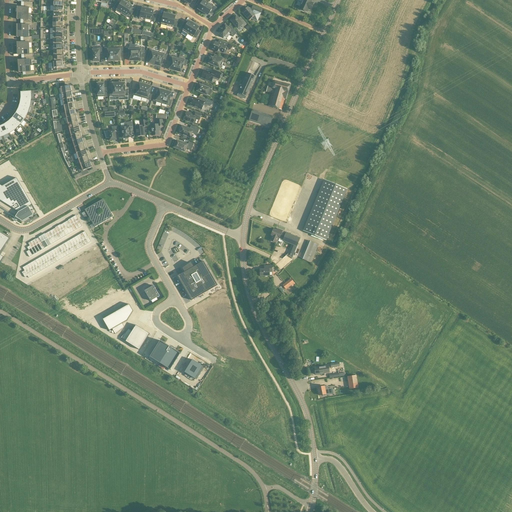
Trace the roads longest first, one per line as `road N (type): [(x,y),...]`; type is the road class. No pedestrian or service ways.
road 1 (unclassified): [(311,506),(277,487),(264,489),(232,457),(0,311)]
road 2 (tertiary): [(243,238),(258,183),(339,0)]
road 3 (tertiary): [(314,460),(303,405),(251,301),(243,238)]
road 4 (residential): [(99,153),(168,142),(189,87)]
road 5 (unclassified): [(0,220),(28,229),(110,182)]
